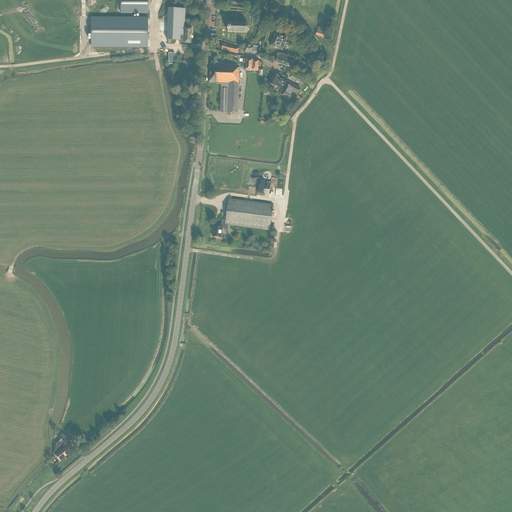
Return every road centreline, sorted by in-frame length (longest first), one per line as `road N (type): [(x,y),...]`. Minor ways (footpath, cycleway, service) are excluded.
road 1 (tertiary): [(35,511),(133,420),(165,372),(198,164),(207,38)]
road 2 (track): [(326,79),(511,275)]
road 3 (track): [(284,201),(294,121),(332,70),(346,0)]
road 4 (track): [(161,44),(0,66)]
